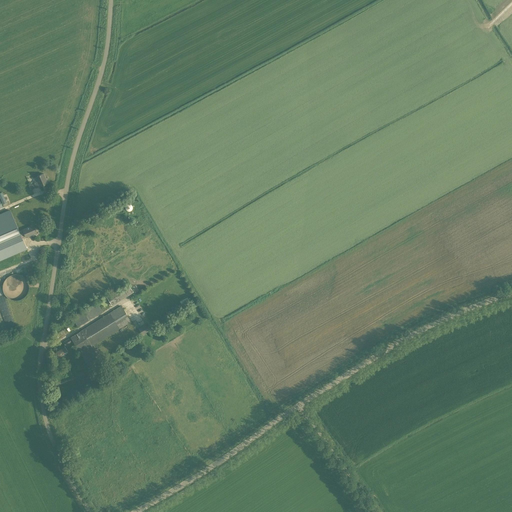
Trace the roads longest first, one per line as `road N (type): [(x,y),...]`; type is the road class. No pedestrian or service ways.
road 1 (unclassified): [(89,511),(43,417),(38,364),(74,140),(101,61),(108,0)]
road 2 (unclassified): [(134,511),(381,347),(511,288)]
